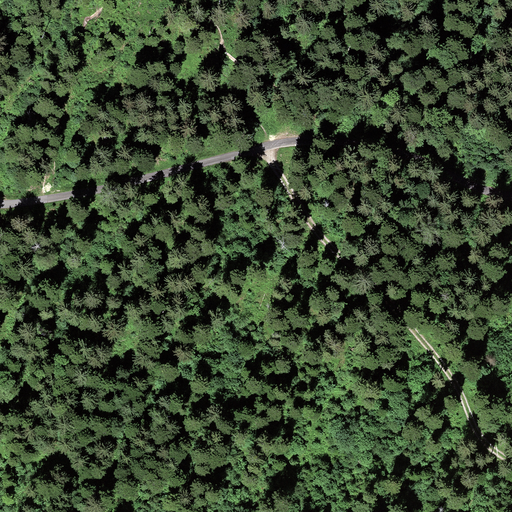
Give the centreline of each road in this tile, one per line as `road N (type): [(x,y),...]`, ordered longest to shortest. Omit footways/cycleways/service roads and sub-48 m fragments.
road 1 (unclassified): [(511,196),(395,151),(318,138),(0,203)]
road 2 (track): [(511,459),(485,446),(453,379),(305,214),(263,145)]
